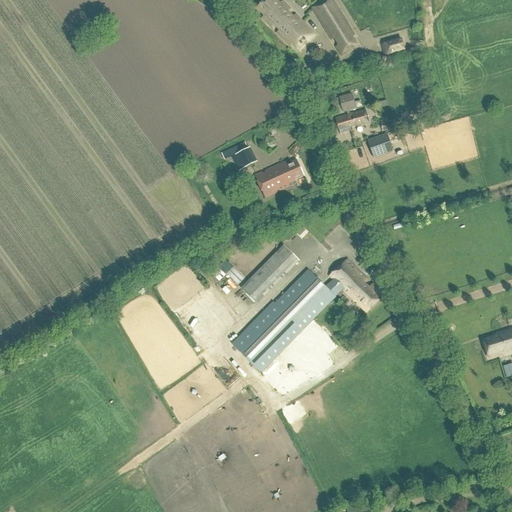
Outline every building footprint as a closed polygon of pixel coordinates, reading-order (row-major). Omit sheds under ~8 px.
[(299,53),(306,46),(304,44),(306,42),(309,44),(316,37),(283,4),(280,6),(274,0),(266,0),(257,9),(264,16),(261,19),(270,28),(274,25),(280,31),(277,34),(291,49),(293,47),(299,53)] [(332,0),(327,0),(313,9),(331,40),(334,38),(339,46),(336,47),(341,56),(357,46),(352,36),(354,35),(332,0)] [(383,44),(386,56),(405,51),(402,39),(383,44)] [(336,119),(340,134),(351,131),(350,128),(357,126),(357,127),(369,124),(365,111),(353,115),(352,112),(360,109),(358,98),(344,102),(347,116),(336,119)] [(266,127),(277,138),(284,132),(273,120),(266,127)] [(396,120),(380,124),(383,132),(398,128),(396,120)] [(367,141),(372,155),(374,158),(392,152),(391,147),(386,134),(367,141)] [(245,143),(222,154),(225,160),(233,156),(240,171),(258,163),(250,148),(248,149),(245,143)] [(288,184),(304,177),(296,161),(287,165),(286,163),(255,177),(264,198),(289,187),(288,184)] [(245,229),(255,220),(247,212),(237,220),(245,229)] [(284,246),(271,260),(286,273),(299,260),(284,246)] [(222,261),(208,274),(215,282),(230,269),(222,261)] [(261,373),(293,341),(336,297),(343,290),(359,308),(365,315),(384,297),(373,285),(368,289),(364,284),(367,282),(348,262),(330,278),(333,281),(325,288),(309,271),(233,345),(261,373)] [(511,329),(483,340),(490,359),(502,355),(503,357),(511,353),(511,329)] [(227,389),(234,395),(242,384),(235,379),(227,389)]
